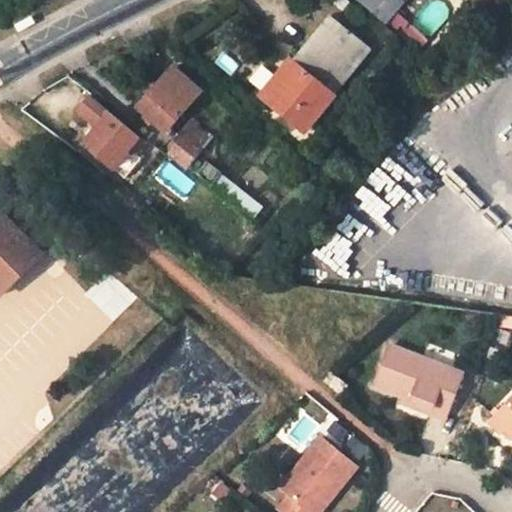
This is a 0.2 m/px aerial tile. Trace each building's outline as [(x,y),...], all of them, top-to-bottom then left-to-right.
[(358,0),(383,18),(400,0),(358,0)] [(265,100),(304,131),(370,51),(330,21),(265,100)] [(136,109),(165,130),(200,90),(171,67),(136,109)] [(141,141),(85,100),(73,115),(94,131),(81,149),(111,172),(127,151),(131,154),(141,141)] [(184,135),(195,143),(206,131),(194,121),(184,135)] [(204,150),(195,143),(184,135),(165,158),(186,174),(204,150)] [(124,181),(140,161),(131,154),(127,151),(111,172),(124,181)] [(215,186),(254,217),(262,206),(223,176),(215,186)] [(0,294),(39,252),(0,215),(0,294)] [(468,374),(395,345),(379,384),(407,396),(436,407),(433,413),(449,419),(468,374)] [(339,371),(331,378),(347,394),(355,386),(339,371)] [(407,396),(405,401),(433,413),(436,407),(407,396)] [(511,402),(497,418),(511,433),(511,402)] [(361,467),(326,437),(284,486),(293,494),(282,507),(288,511),(315,511),(312,509),(334,484),(341,491),(361,467)] [(312,509),(315,511),(323,511),(341,491),(334,484),(312,509)]
